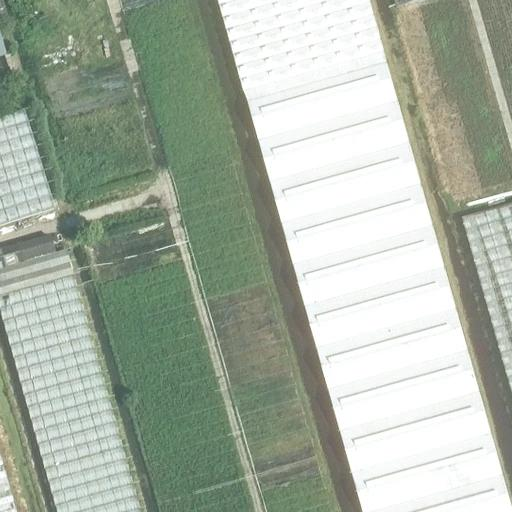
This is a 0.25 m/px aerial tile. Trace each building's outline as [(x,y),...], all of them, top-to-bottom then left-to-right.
[(218,0),(245,93),(363,511),(511,511),(511,509),(384,54),(368,0),(218,0)] [(0,228),(53,211),(23,114),(0,120),(0,228)] [(511,393),(511,207),(463,221),(511,393)] [(0,314),(55,511),(138,511),(73,278),(66,253),(56,256),(50,238),(17,246),(0,251),(0,314)] [(14,511),(0,462),(0,511),(14,511)]
